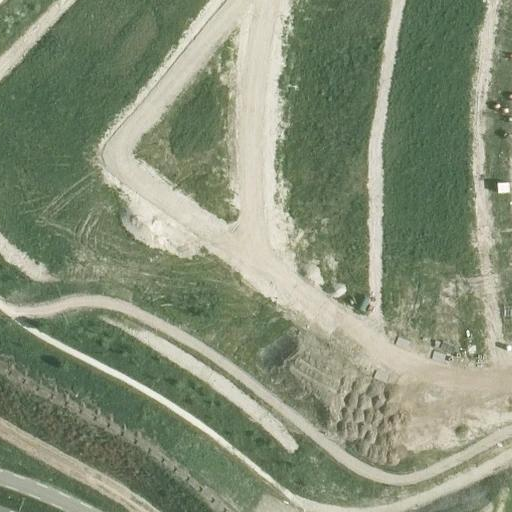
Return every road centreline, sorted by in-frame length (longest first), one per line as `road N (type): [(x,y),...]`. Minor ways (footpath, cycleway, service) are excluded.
road 1 (residential): [(245,0),(117,161),(258,261)]
road 2 (residential): [(258,261),(364,347),(427,379),(511,388)]
road 3 (residential): [(256,0),(258,261)]
